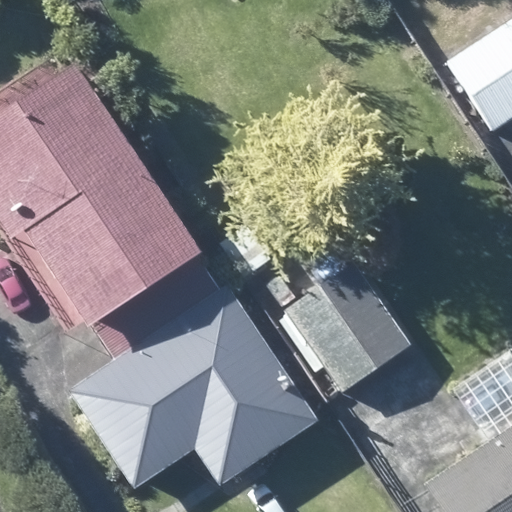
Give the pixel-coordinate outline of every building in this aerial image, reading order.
[(511,17),(433,69),(478,138),(511,115),(511,17)] [(175,267),(169,260),(47,78),(0,109),(0,247),(63,342),(175,267)] [(204,494),(301,429),(192,268),(186,272),(83,341),(102,368),(53,401),(120,499),(178,458),(197,487),(204,494)] [(305,363),(327,393),(330,396),(397,350),(343,272),(275,318),(295,348),(282,358),(292,373),(305,363)] [(511,511),(511,425),(411,494),(422,511),(511,511)]
